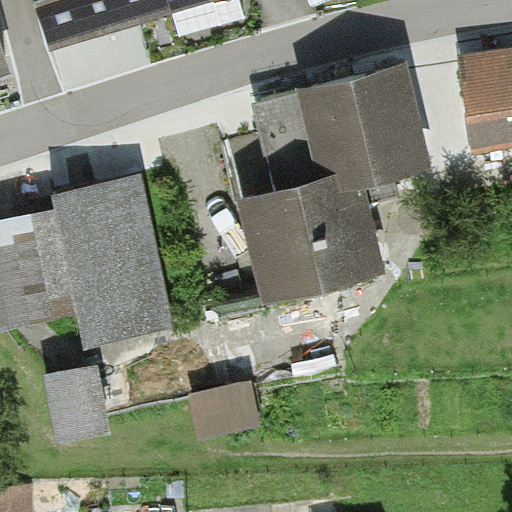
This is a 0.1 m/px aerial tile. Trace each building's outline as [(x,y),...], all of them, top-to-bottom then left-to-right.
[(52,0),(64,37),(176,4),(188,46),(247,29),(238,0),(52,0)] [(0,68),(16,64),(0,13),(0,68)] [(479,152),(511,145),(511,51),(464,59),(479,152)] [(402,73),(258,107),(280,201),(252,207),(276,309),(385,284),(365,197),(428,183),(402,73)] [(163,187),(1,228),(25,324),(99,305),(115,365),(77,375),(93,437),(153,421),(133,345),(199,328),(163,187)] [(276,377),(223,390),(235,434),(288,421),(276,377)]
